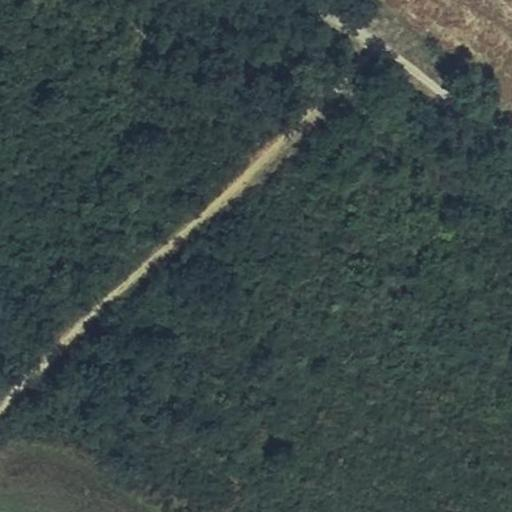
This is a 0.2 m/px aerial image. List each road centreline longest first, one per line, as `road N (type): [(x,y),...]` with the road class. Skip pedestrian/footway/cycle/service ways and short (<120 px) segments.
road 1 (track): [(0,421),(85,326),(227,204),(373,45)]
road 2 (track): [(511,146),(310,0)]
